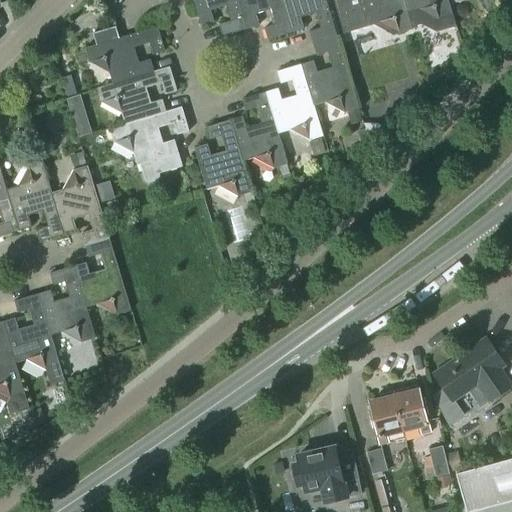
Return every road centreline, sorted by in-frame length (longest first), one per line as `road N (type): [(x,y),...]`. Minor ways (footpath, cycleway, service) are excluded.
road 1 (unclassified): [(0,502),(192,353),(511,57)]
road 2 (tertiary): [(55,511),(294,350)]
road 3 (tertiary): [(511,169),(294,350)]
road 4 (tertiary): [(294,350),(358,315),(511,205)]
road 5 (unclassified): [(360,355),(406,342),(511,276)]
